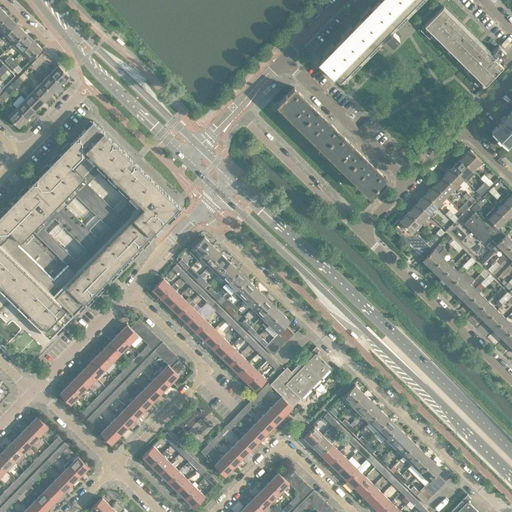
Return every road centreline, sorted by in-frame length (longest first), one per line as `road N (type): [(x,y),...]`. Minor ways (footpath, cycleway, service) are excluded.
road 1 (residential): [(502,511),(199,214)]
road 2 (secondary): [(220,192),(511,478)]
road 3 (secondary): [(511,448),(232,180)]
road 4 (residential): [(115,466),(205,368),(129,292)]
road 5 (residential): [(365,233),(511,379)]
road 6 (residential): [(348,511),(283,447),(216,511)]
road 7 (residential): [(412,186),(284,62)]
road 8 (residential): [(238,110),(365,233)]
road 9 (secondary): [(67,41),(191,161)]
road 10 (secondary): [(201,150),(79,30)]
road 11 (residential): [(32,391),(129,292)]
